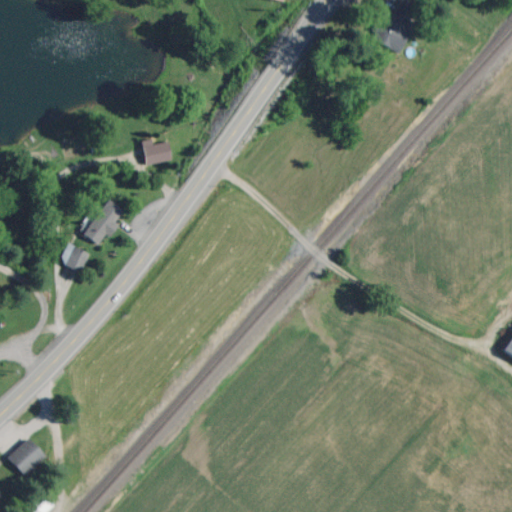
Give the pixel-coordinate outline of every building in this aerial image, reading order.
[(395,49),(412,8),(395,1),(388,18),(375,13),(365,36),(395,49)] [(136,139),(143,164),(169,158),(164,138),(149,142),(147,136),(136,139)] [(119,208),(99,197),(78,233),(98,245),(119,208)] [(468,234),(475,210),(453,205),(446,228),(468,234)] [(61,263),(78,270),(86,252),(69,245),(61,263)] [(511,327),(496,348),(511,359),(511,327)] [(1,456),(18,474),(39,454),(21,436),(1,456)] [(41,511),(51,503),(40,492),(22,509),(25,511),(41,511)]
